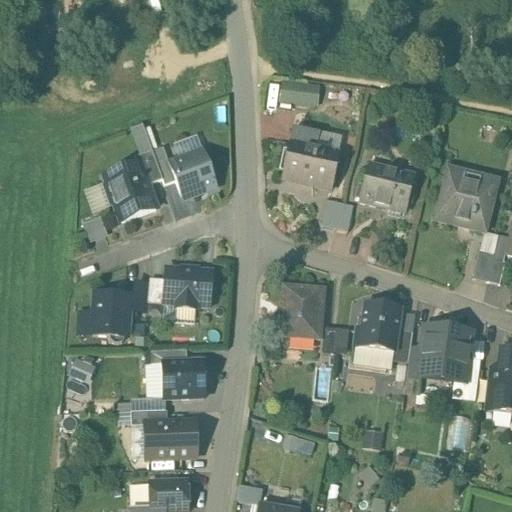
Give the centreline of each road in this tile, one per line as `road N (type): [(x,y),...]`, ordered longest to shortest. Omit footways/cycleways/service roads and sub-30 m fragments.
road 1 (residential): [(246,227),(212,511)]
road 2 (residential): [(511,323),(246,227)]
road 3 (residential): [(231,0),(246,227)]
road 4 (residential): [(246,227),(204,221),(82,263)]
